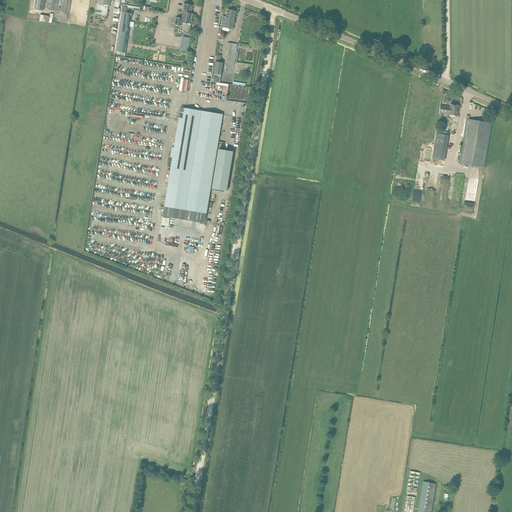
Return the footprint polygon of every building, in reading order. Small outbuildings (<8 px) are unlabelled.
[(42,11),(44,0),(35,0),(33,9),(42,11)] [(56,11),(57,0),(48,0),(47,10),(56,11)] [(68,13),(70,0),(61,0),(60,12),(68,13)] [(97,0),(95,14),(106,16),(108,6),(109,6),(110,0),(97,0)] [(192,5),(184,4),(182,12),(183,12),(182,18),(176,17),(175,25),(181,26),(181,23),(186,24),(187,24),(187,23),(191,24),(193,14),(191,13),(192,5)] [(221,27),(228,28),(232,29),(236,12),(227,10),(226,17),(223,16),(222,21),(223,22),(221,27)] [(132,13),(122,12),(116,51),(125,53),(132,13)] [(40,21),(49,23),(51,16),(41,15),(40,21)] [(190,38),(182,36),(180,49),(188,50),(190,38)] [(227,43),(226,51),(225,56),(228,56),(226,71),(233,71),(236,45),(227,43)] [(213,79),(212,79),(212,81),(220,82),(223,63),(220,63),(216,62),(213,79)] [(181,78),(180,91),(188,91),(189,78),(181,78)] [(234,82),(233,84),(217,82),(217,85),(226,86),(225,97),(248,100),(249,87),(246,86),(247,83),(234,82)] [(441,106),(440,111),(439,113),(449,114),(449,115),(457,116),(458,110),(459,105),(451,104),(450,107),(441,106)] [(164,206),(163,216),(177,218),(191,221),(205,223),(207,213),(222,120),(223,115),(209,112),(195,110),(181,108),(180,113),(164,206)] [(233,117),(231,128),(234,129),(235,125),(236,122),(239,123),(239,125),(241,125),(241,122),(242,119),(236,119),(237,118),(233,117)] [(466,119),(466,124),(459,163),(484,168),(491,123),(466,119)] [(446,161),(450,135),(437,133),(433,159),(446,161)] [(227,191),(233,151),(218,148),(212,189),(227,191)] [(407,491),(403,511),(413,511),(417,493),(420,473),(411,471),(407,491)] [(431,511),(436,484),(423,482),(418,511),(431,511)]
